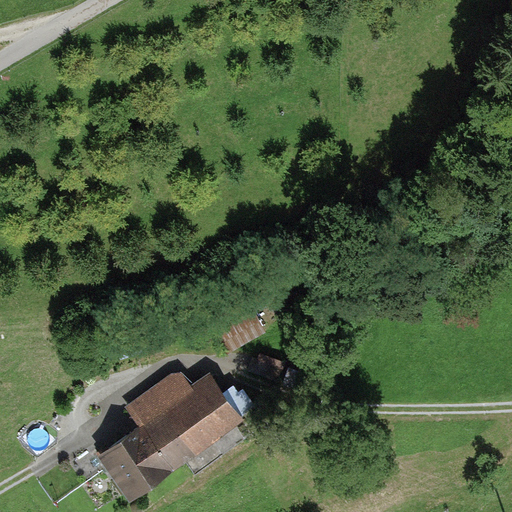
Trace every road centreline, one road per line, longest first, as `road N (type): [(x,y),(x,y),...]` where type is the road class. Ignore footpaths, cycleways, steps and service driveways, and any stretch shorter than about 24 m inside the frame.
road 1 (track): [(0,489),(72,444),(107,392),(169,365),(258,370),(336,404),(511,408)]
road 2 (residential): [(0,61),(108,0)]
